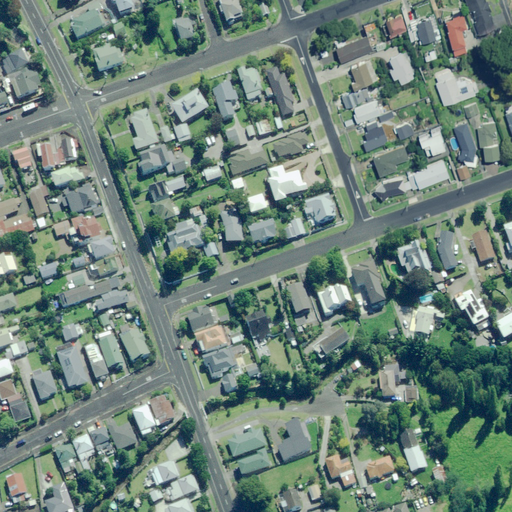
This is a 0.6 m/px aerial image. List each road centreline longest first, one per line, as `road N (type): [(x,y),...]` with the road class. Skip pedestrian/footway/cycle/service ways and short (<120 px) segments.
road 1 (residential): [(154,307),(367,231)]
road 2 (residential): [(154,307),(77,105)]
road 3 (residential): [(293,28),(367,231)]
road 4 (residential): [(177,366),(0,456)]
road 5 (residential): [(229,511),(177,366)]
road 6 (residential): [(367,231),(511,179)]
road 7 (residential): [(77,105),(221,53)]
